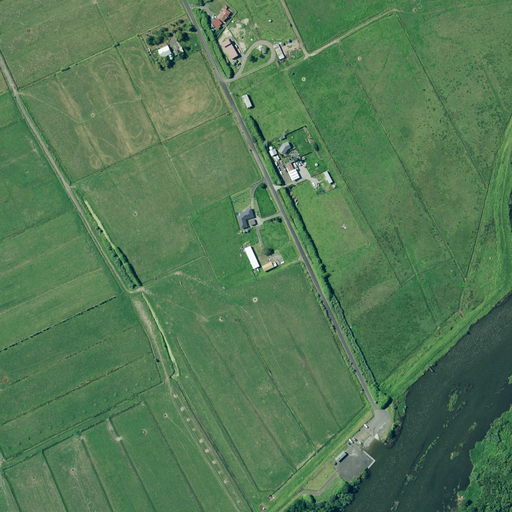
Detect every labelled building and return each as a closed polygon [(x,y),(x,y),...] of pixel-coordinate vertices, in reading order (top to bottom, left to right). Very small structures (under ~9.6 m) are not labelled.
[(230,17),(229,16),(231,13),(226,9),(218,18),(224,23),(228,17),(229,18),(230,17)] [(284,58),(278,44),(274,46),(280,60),(284,58)] [(172,54),(168,46),(159,50),(163,58),(172,54)] [(252,106),(247,95),(242,97),(247,108),(252,106)] [(289,150),(291,149),(288,142),(284,143),(279,151),(285,155),(289,150)] [(295,170),(291,162),(286,164),(289,169),(288,169),(289,172),(295,170)] [(254,217),(251,208),(247,210),(240,212),(241,216),(238,217),(242,229),(248,227),(246,220),(254,217)] [(259,267),(250,247),(245,249),(254,269),(259,267)] [(277,267),(277,266),(275,261),(262,267),(265,272),(275,267),(275,268),(277,267)] [(338,463),(347,455),(343,451),(335,459),(338,463)]
